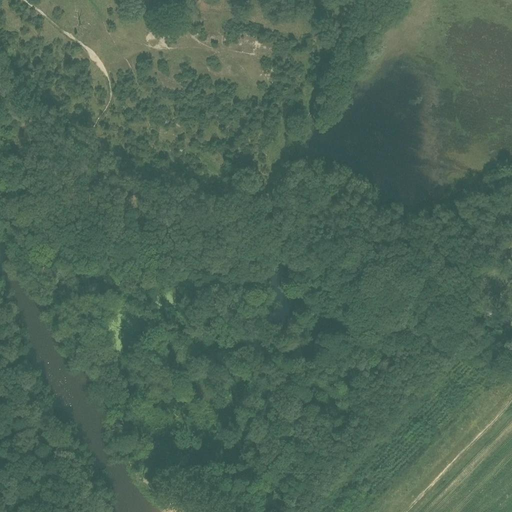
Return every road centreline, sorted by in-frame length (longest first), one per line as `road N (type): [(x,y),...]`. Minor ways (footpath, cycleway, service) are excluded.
road 1 (track): [(268,236),(511,334)]
road 2 (track): [(97,333),(268,236)]
road 3 (track): [(511,392),(394,511)]
